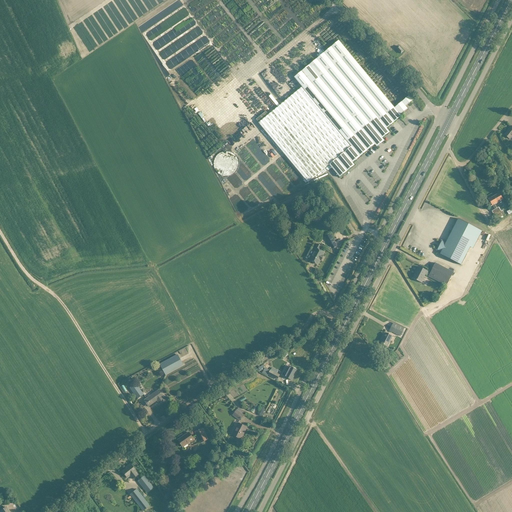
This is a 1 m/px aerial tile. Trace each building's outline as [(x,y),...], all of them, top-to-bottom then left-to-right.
[(408,109),(406,106),(413,100),(411,98),(397,110),(339,40),(294,77),(302,87),(258,123),(308,182),(329,165),(340,177),(355,165),(351,160),(388,129),(386,127),(408,109)] [(496,208),(494,205),(503,200),(502,197),(499,193),(485,201),(489,207),(492,206),(494,209),(491,211),(496,218),(494,219),(495,222),(498,220),(498,219),(503,216),(501,214),(504,212),(503,210),(501,211),(498,207),(496,208)] [(482,231),(458,219),(446,243),(442,241),(437,250),(441,252),(440,254),(461,265),(470,247),(473,248),(482,231)] [(335,243),(331,235),(326,237),(330,246),(335,243)] [(323,255),(324,252),(319,250),(321,246),(318,244),(316,248),(316,249),(315,251),(311,249),(308,253),(313,256),(310,260),(318,264),(320,260),(321,261),(324,256),(323,255)] [(447,286),(454,273),(436,264),(429,277),(447,286)] [(429,272),(424,269),(419,267),(413,278),(421,283),(425,275),(427,276),(429,272)] [(404,329),(398,325),(394,323),(390,331),(394,333),(400,336),(404,329)] [(392,337),(390,335),(385,333),(383,337),(384,337),(381,343),(385,346),(387,346),(392,337)] [(160,364),(163,370),(166,375),(183,365),(181,361),(178,355),(160,364)] [(284,372),(282,375),(292,380),(298,370),(290,367),(287,373),(284,372)] [(268,375),(277,379),(280,375),(271,370),(268,375)] [(137,384),(131,389),(137,399),(144,394),(137,384)] [(163,396),(162,395),(159,390),(148,397),(144,400),(147,404),(149,402),(151,405),(155,403),(154,402),(157,400),(159,404),(165,400),(163,397),(163,396)] [(237,410),(233,415),(240,420),(244,415),(237,410)] [(234,435),(241,439),(247,428),(238,423),(236,427),(237,428),(234,435)] [(195,432),(197,437),(200,443),(208,439),(203,428),(195,432)] [(178,440),(181,444),(183,446),(193,439),(192,437),(189,433),(178,440)] [(122,472),(125,476),(127,478),(129,476),(132,479),(138,474),(135,471),(135,470),(130,464),(127,467),(122,472)] [(147,493),(153,488),(143,476),(137,481),(147,493)] [(130,494),(143,511),(149,506),(136,489),(130,494)]
